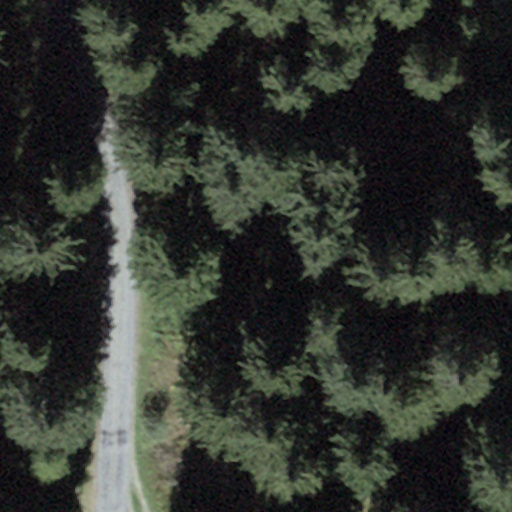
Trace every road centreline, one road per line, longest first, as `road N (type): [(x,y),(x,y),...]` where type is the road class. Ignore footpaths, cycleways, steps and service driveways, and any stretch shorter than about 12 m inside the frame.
road 1 (unclassified): [(62,0),(112,195),(105,511)]
road 2 (track): [(107,374),(136,511)]
